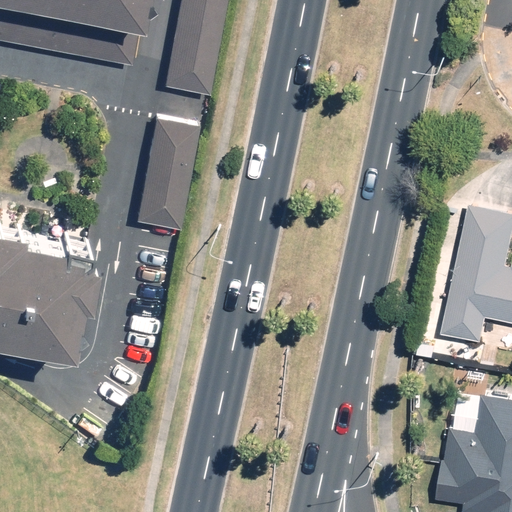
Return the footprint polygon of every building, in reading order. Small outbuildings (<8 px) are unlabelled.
[(0,0),(0,327),(65,340),(68,323),(75,318),(69,313),(74,290),(82,292),(90,252),(81,250),(84,234),(57,229),(56,235),(17,228),(18,222),(0,218),(0,0),(58,0),(136,14),(138,0),(0,0)] [(222,0),(178,0),(166,71),(209,79),(222,0)] [(205,120),(151,111),(134,206),(188,216),(205,120)] [(511,225),(511,207),(470,199),(443,328),(480,335),(485,312),(511,317),(511,263),(505,262),(511,225)] [(511,511),(511,395),(482,391),(477,427),(448,423),(438,495),(467,499),(466,506),(486,508),(485,511),(511,511)]
